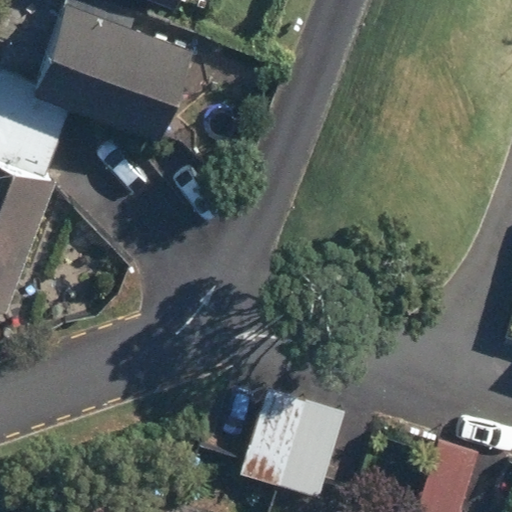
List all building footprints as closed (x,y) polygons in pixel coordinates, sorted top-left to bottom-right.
[(205,41),(97,0),(67,0),(37,78),(79,94),(170,131),(205,41)] [(0,79),(0,147),(50,167),(79,94),(37,78),(6,65),(0,79)] [(0,147),(0,295),(6,298),(58,171),(50,167),(0,147)] [(324,488),(352,400),(271,375),(243,462),(324,488)] [(462,511),(481,440),(441,430),(420,511),(462,511)] [(177,511),(103,487),(95,511),(177,511)]
